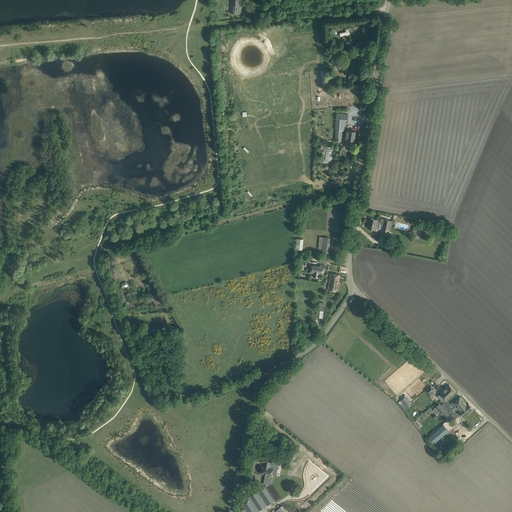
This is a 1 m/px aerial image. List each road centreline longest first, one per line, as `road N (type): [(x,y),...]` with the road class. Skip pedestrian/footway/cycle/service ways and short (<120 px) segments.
road 1 (unclassified): [(353,291),(349,254),(386,0)]
road 2 (track): [(361,184),(96,250)]
road 3 (unclassified): [(229,511),(259,383),(319,339),(353,291)]
road 4 (unclassified): [(511,440),(353,291)]
road 5 (track): [(384,12),(208,26)]
